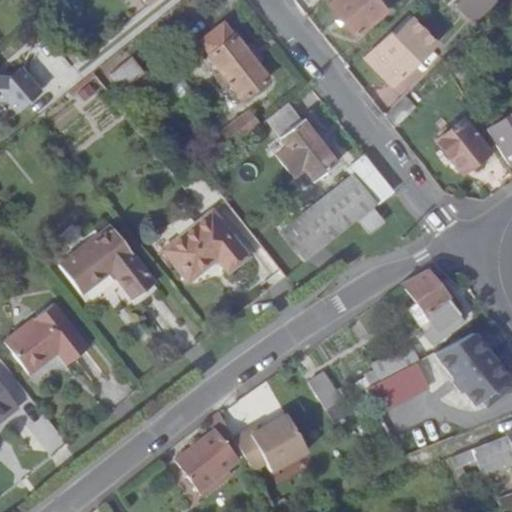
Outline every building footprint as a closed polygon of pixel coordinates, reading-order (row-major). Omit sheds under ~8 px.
[(148,0),(156,8),(164,0),(148,0)] [(357,37),(387,14),(375,0),(338,0),(332,5),(357,37)] [(469,0),(462,7),(480,27),(502,5),(496,0),(469,0)] [(396,36),(371,59),(396,88),(440,47),(418,22),(400,39),(396,36)] [(241,100),(269,77),(239,38),(236,40),(227,28),(204,45),(213,57),(211,59),(220,72),(215,75),(219,81),(225,77),(241,100)] [(130,92),(151,77),(139,61),(118,76),(130,92)] [(0,102),(11,104),(21,115),(45,95),(25,71),(16,79),(0,77),(0,102)] [(81,104),(97,90),(85,77),(69,91),(81,104)] [(400,131),(423,106),(412,95),(390,118),(400,131)] [(317,184),(339,168),(292,106),(265,129),(277,145),(284,140),(291,149),(279,158),(291,176),(294,174),(297,178),(307,170),(317,184)] [(223,132),(236,150),(263,129),(249,112),(223,132)] [(511,119),(491,131),(511,166),(511,119)] [(466,175),(492,156),(467,122),(440,142),(466,175)] [(384,207),(398,195),(362,150),(347,160),(384,207)] [(310,263),(327,250),(355,228),(364,222),(378,211),(381,209),(358,179),(287,233),(310,263)] [(374,235),(388,224),(378,211),(364,222),(374,235)] [(216,215),(210,219),(245,265),(251,260),(216,215)] [(245,265),(210,219),(166,253),(191,286),(221,264),(230,277),(245,265)] [(137,303),(159,287),(117,229),(66,268),(87,298),(117,276),(137,303)] [(451,303),(452,301),(430,273),(401,289),(402,291),(433,332),(421,340),(430,352),(459,330),(454,323),(462,317),(451,303)] [(433,332),(412,305),(401,312),(421,340),(433,332)] [(69,369),(89,355),(57,310),(9,346),(33,378),(61,358),(69,369)] [(511,383),(476,338),(439,359),(458,384),(456,385),(465,398),(468,396),(479,411),(511,385),(511,383)] [(377,375),(386,389),(420,369),(424,368),(416,352),(377,375)] [(420,369),(386,389),(371,397),(382,419),(434,393),(420,369)] [(329,379),(315,388),(332,419),(348,410),(329,379)] [(0,420),(3,418),(6,422),(22,410),(0,380),(0,420)] [(246,473),(234,456),(242,450),(241,448),(228,422),(216,431),(223,440),(183,468),(205,501),(211,497),(216,503),(235,490),(230,483),(246,473)] [(256,440),(241,448),(242,450),(251,464),(264,488),(314,462),(293,425),(269,439),(259,444),(256,440)] [(259,444),(269,439),(266,434),(256,440),(259,444)] [(511,439),(478,454),(481,465),(484,475),(491,473),(492,477),(507,471),(510,477),(511,476),(511,439)] [(457,462),(460,474),(481,465),(478,454),(457,462)] [(511,511),(511,502),(502,506),(503,511),(511,511)]
